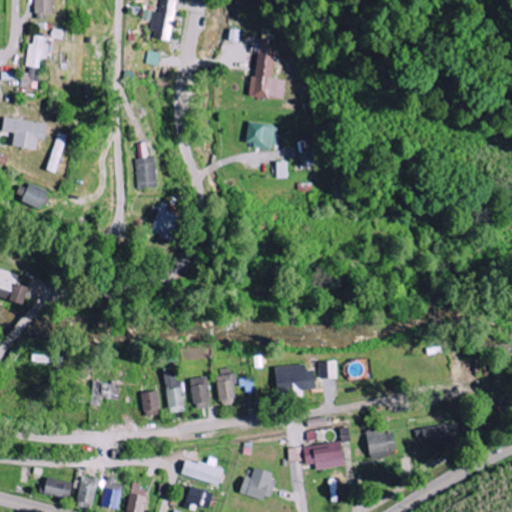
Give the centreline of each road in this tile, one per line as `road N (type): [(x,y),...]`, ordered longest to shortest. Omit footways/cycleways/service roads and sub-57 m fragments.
road 1 (residential): [(0,353),(43,303),(148,286),(178,269),(197,245),(203,216),(181,104),(195,0)]
road 2 (tertiary): [(42,511),(410,504),(511,443)]
road 3 (residential): [(0,433),(120,438),(423,392)]
road 4 (residential): [(0,210),(64,238),(86,241),(112,229),(120,213),(119,0)]
road 5 (residential): [(162,511),(174,460),(0,460)]
